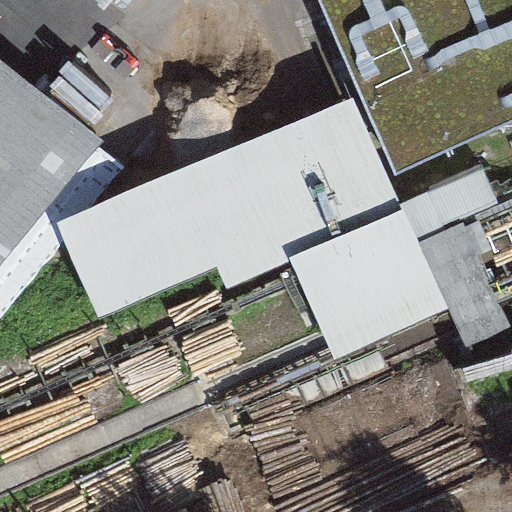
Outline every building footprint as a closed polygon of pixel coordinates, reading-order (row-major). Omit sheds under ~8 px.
[(511,120),(511,0),(321,0),(397,171),(511,120)] [(0,269),(105,141),(0,55),(0,269)] [(353,93),(58,223),(100,318),(218,266),(226,284),(290,256),(403,207),(401,201),(353,93)] [(485,165),(401,201),(403,207),(416,235),(499,198),(485,165)] [(403,207),(290,256),(336,359),(448,309),(416,235),(403,207)]
